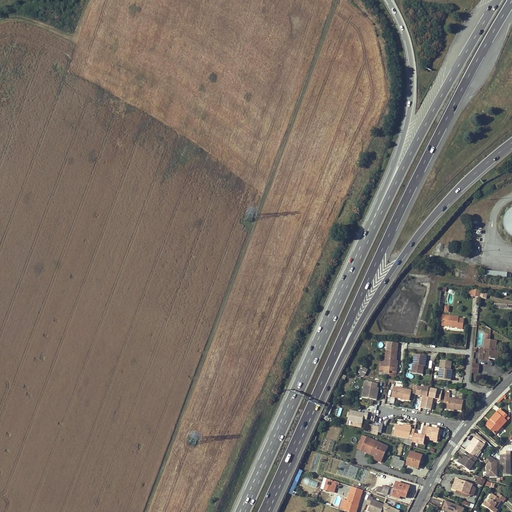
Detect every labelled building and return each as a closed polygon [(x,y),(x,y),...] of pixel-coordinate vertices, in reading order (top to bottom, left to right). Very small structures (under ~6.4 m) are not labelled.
[(482,278),(507,279),(507,271),(483,270),(482,278)] [(478,290),(473,289),(472,297),(479,297),(480,290),(478,290)] [(458,319),(458,318),(443,316),(442,326),(457,328),(457,329),(463,330),(464,320),(458,319)] [(496,351),(497,341),(486,340),(485,350),(481,349),(480,360),(484,360),(484,358),(484,354),(490,355),(490,359),(496,360),(496,351)] [(397,361),(398,352),(399,344),(387,343),(385,359),(382,359),(381,367),(380,367),(379,373),(390,374),(390,372),(397,373),(398,368),(396,368),(397,361)] [(424,366),(424,360),(426,360),(426,356),(414,355),(412,373),(423,375),(424,366)] [(451,370),(452,362),(441,361),(439,379),(451,381),(451,377),(450,376),(451,370)] [(364,376),(368,370),(365,368),(363,372),(359,370),(357,375),(364,376)] [(378,384),(366,382),(363,398),(378,400),(379,392),(377,392),(378,384)] [(416,395),(421,396),(421,394),(424,395),(423,397),(421,408),(427,409),(429,402),(427,402),(429,389),(417,387),(416,395)] [(411,391),(398,388),(397,390),(393,390),(392,397),(409,400),(411,391)] [(443,392),(431,390),(429,402),(427,409),(431,410),(434,399),(434,397),(436,397),(436,399),(441,400),(443,392)] [(446,392),(443,407),(447,408),(454,409),(461,411),(463,401),(449,398),(450,393),(446,392)] [(505,394),(497,402),(498,403),(506,395),(505,394)] [(507,415),(500,409),(491,420),(492,421),(487,426),(495,434),(506,421),(504,418),(506,415),(507,415)] [(363,419),(367,420),(368,413),(364,412),(364,413),(350,410),(348,421),(362,424),(363,419)] [(379,428),(378,433),(382,433),(383,425),(386,425),(386,423),(388,423),(389,419),(385,420),(383,422),(383,425),(380,424),(379,428)] [(409,440),(408,445),(411,446),(412,442),(414,433),(414,431),(411,430),(411,429),(410,429),(403,427),(396,426),(394,436),(409,439),(409,440)] [(419,436),(419,435),(414,433),(412,442),(424,444),(425,436),(427,437),(429,427),(423,426),(421,435),(421,437),(419,436)] [(433,428),(429,427),(427,437),(427,439),(437,441),(438,438),(440,429),(436,429),(435,429),(433,429),(433,428)] [(500,437),(506,431),(503,428),(497,433),(500,437)] [(467,446),(465,449),(471,453),(476,456),(484,443),(474,437),(468,446),(467,446)] [(387,447),(366,438),(361,451),(375,457),(381,460),(387,447)] [(504,455),(500,456),(501,464),(504,464),(505,475),(511,475),(510,451),(504,451),(504,455)] [(422,456),(411,452),(407,465),(414,467),(414,465),(419,467),(422,456)] [(476,456),(471,453),(468,457),(466,456),(464,459),(461,464),(470,470),(478,457),(476,456)] [(393,460),(391,466),(402,470),(405,462),(399,460),(400,458),(394,456),(393,460)] [(496,461),(489,456),(485,462),(488,464),(486,466),(487,466),(487,476),(497,476),(496,461)] [(293,492),(302,470),(298,469),(289,491),(293,492)] [(335,493),(338,482),(324,477),(320,489),(335,493)] [(478,477),(476,484),(482,486),(485,480),(478,477)] [(472,485),(456,479),(453,489),(456,490),(469,494),(472,485)] [(401,497),(406,498),(410,487),(396,483),(391,496),(400,499),(401,497)] [(376,492),(387,495),(390,487),(383,485),(382,489),(378,487),(376,492)] [(472,485),(469,494),(456,490),(455,492),(467,496),(472,493),(473,494),(475,488),(472,485)] [(344,511),(345,511),(356,511),(357,511),(355,510),(357,505),(358,506),(361,497),(349,494),(347,501),(344,511)] [(496,497),(492,494),(489,497),(491,498),(488,503),(486,501),(483,505),(493,511),(496,511),(498,510),(496,509),(494,508),(497,504),(498,505),(501,501),(503,502),(506,499),(498,494),(496,497)] [(366,504),(370,506),(367,511),(368,511),(381,511),(382,511),(385,505),(373,500),(373,498),(370,497),(366,504)] [(446,501),(443,509),(449,511),(462,511),(457,510),(458,507),(446,501)] [(388,506),(388,505),(385,503),(385,505),(382,511),(399,511),(400,511),(388,506)]
